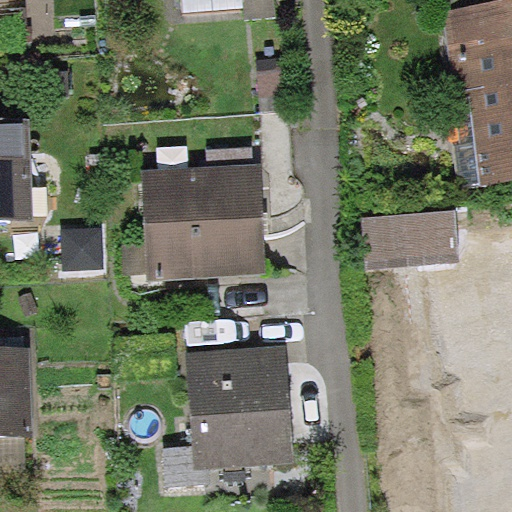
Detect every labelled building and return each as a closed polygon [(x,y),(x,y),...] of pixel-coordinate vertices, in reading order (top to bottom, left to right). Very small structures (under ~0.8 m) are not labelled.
[(274,0),(182,0),(184,15),(276,6),(274,0)] [(511,0),(451,0),(474,188),(511,183),(511,0)] [(0,219),(27,218),(22,114),(0,115),(0,219)] [(257,159),(146,166),(152,280),(263,274),(257,159)] [(447,208),(364,218),(377,318),(459,307),(447,208)] [(171,333),(117,340),(121,374),(175,367),(171,333)] [(0,343),(0,432),(31,432),(28,342),(0,343)] [(511,346),(412,352),(416,427),(480,424),(483,470),(511,468),(511,346)] [(283,354),(200,356),(203,444),(164,445),(165,489),(213,488),(212,467),(287,464),(283,354)]
